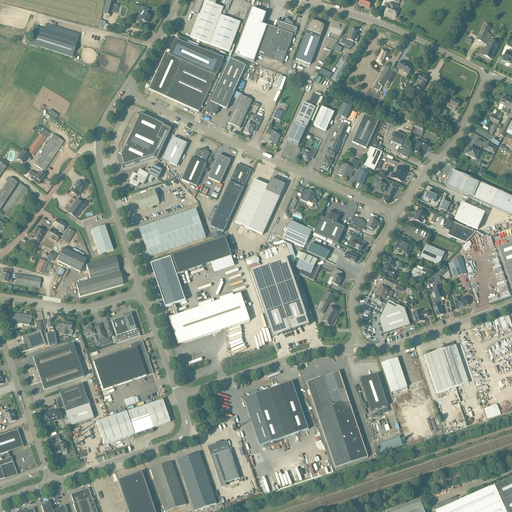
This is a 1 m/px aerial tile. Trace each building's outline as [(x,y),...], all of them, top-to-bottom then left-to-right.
[(115,1),(110,0),(106,0),(103,13),(110,16),(112,12),(116,13),(118,5),(114,4),(115,1)] [(204,1),(215,6),(217,0),(196,0),(191,13),(198,16),(204,1)] [(210,45),(221,16),(223,9),(215,6),(204,1),(198,16),(190,38),(210,45)] [(399,6),(389,2),(388,5),(384,14),(396,19),(399,9),(398,9),(399,6)] [(252,9),(235,56),(254,63),(255,59),(257,56),(268,27),(262,25),(266,14),(252,9)] [(138,18),(136,22),(140,24),(141,20),(147,23),(149,20),(150,20),(151,18),(150,17),(145,14),(143,17),(140,15),(138,18)] [(221,16),(210,45),(230,53),(229,55),(231,56),(235,45),(233,44),(240,23),(221,16)] [(268,27),(257,56),(266,59),(282,65),(293,35),(295,36),(297,31),(296,31),(297,29),(293,28),(293,27),(293,26),(293,25),(292,24),(291,23),(291,22),(290,22),(289,21),(288,21),(286,22),(285,22),(284,22),(284,23),(283,24),(282,23),(281,26),(279,25),(277,30),(268,26),(268,27)] [(318,23),(311,21),(296,60),(310,65),(325,27),(318,23)] [(35,27),(29,44),(72,58),(80,35),(54,27),(50,26),(46,24),(45,27),(44,30),(35,27)] [(491,28),(485,25),(477,40),(487,44),(491,35),(488,33),(491,28)] [(349,30),(347,39),(346,40),(354,42),(357,43),(359,37),(355,36),(357,32),(349,30)] [(346,40),(347,39),(342,37),(340,44),(346,46),(345,48),(349,50),(351,47),(352,48),(354,42),(346,40)] [(499,45),(490,40),(483,56),(492,60),(499,45)] [(223,59),(176,41),(170,55),(166,53),(149,90),(199,113),(216,76),(223,59)] [(388,54),(381,50),(378,56),(376,56),(374,61),(382,65),(388,54)] [(511,52),(507,51),(503,61),(511,64),(511,52)] [(342,61),(334,76),(340,79),(348,65),(352,58),(346,55),(342,61)] [(246,67),(231,60),(219,85),(206,114),(210,116),(211,114),(213,115),(214,115),(214,116),(215,115),(216,115),(219,107),(226,110),(246,67)] [(412,67),(402,61),(397,69),(408,75),(412,67)] [(386,67),(383,72),(389,76),(391,73),(392,70),(386,67)] [(414,85),(417,87),(424,76),(421,74),(420,75),(417,72),(415,75),(419,78),(414,85)] [(387,81),(383,87),(387,89),(390,83),(391,83),(395,75),(391,73),(389,76),(386,81),(387,81)] [(424,76),(417,87),(423,91),(427,85),(426,84),(429,79),(424,76)] [(426,95),(420,91),(415,100),(420,103),(421,102),(426,95)] [(292,145),(293,144),(298,146),(321,97),(313,93),(308,105),(304,103),(287,141),(288,142),(287,143),(292,145)] [(240,96),(234,110),(246,115),(252,101),(240,96)] [(502,101),(500,104),(503,106),(500,111),(504,113),(510,101),(503,97),(503,98),(502,98),(501,100),(502,101)] [(459,103),(453,100),(450,104),(449,103),(447,107),(455,111),(459,103)] [(343,104),(338,116),(346,120),(352,108),(343,104)] [(448,110),(440,106),(438,112),(440,113),(438,117),(444,120),(448,110)] [(334,113),(322,108),(314,126),(326,132),(334,113)] [(283,112),(277,109),(274,118),(279,120),(283,112)] [(47,113),(56,119),(58,115),(50,110),(47,113)] [(246,115),(234,110),(228,124),(239,129),(246,115)] [(123,139),(118,149),(119,154),(122,155),(124,165),(122,166),(123,171),(157,159),(171,129),(163,126),(164,125),(141,114),(140,116),(137,115),(133,116),(129,126),(123,139)] [(248,125),(244,133),(251,136),(254,130),(257,131),(259,125),(260,125),(262,119),(256,115),(253,122),(254,123),(253,125),(252,124),(249,123),(248,125)] [(379,122),(365,115),(352,143),(366,149),(379,122)] [(492,125),(488,133),(493,135),(498,125),(501,119),(492,115),(489,121),(494,123),(493,125),(492,125)] [(507,132),(511,121),(508,119),(503,128),(499,135),(504,137),(507,132)] [(380,129),(384,132),(389,125),(384,122),(380,129)] [(349,126),(342,123),(331,149),(329,148),(328,151),(327,150),(322,161),(323,162),(320,168),(326,170),(328,166),(329,167),(336,153),(349,126)] [(39,149),(39,148),(46,139),(50,133),(44,129),(43,129),(40,127),(37,132),(40,134),(39,135),(27,152),(33,156),(39,149)] [(274,132),(268,129),(263,142),(268,144),(269,143),(276,146),(280,136),(273,133),(274,132)] [(405,137),(396,133),(391,142),(401,147),(400,149),(403,150),(401,154),(401,156),(407,159),(410,153),(408,147),(405,146),(410,136),(407,134),(405,137)] [(46,146),(43,151),(34,165),(44,172),(64,142),(53,135),(46,146)] [(179,140),(173,138),(162,160),(177,167),(187,144),(182,142),(182,141),(179,139),(179,140)] [(430,144),(419,139),(415,146),(417,147),(415,152),(420,155),(423,150),(426,151),(427,150),(428,150),(429,150),(429,149),(430,148),(430,147),(430,146),(429,146),(430,144)] [(497,148),(488,144),(485,149),(494,154),(497,148)] [(383,153),(370,147),(363,164),(375,170),(383,153)] [(481,153),(471,148),(469,151),(468,151),(466,155),(475,160),(477,156),(479,157),(481,153)] [(310,152),(303,149),(299,158),(308,162),(311,157),(314,158),(317,151),(312,149),(310,152)] [(208,152),(205,150),(203,151),(203,152),(200,150),(197,151),(194,159),(192,158),(182,180),(196,187),(207,164),(205,164),(209,155),(208,152)] [(28,155),(23,151),(17,159),(23,163),(28,155)] [(224,158),(219,156),(208,179),(220,184),(230,161),(226,159),(226,158),(224,157),(224,158)] [(511,161),(503,158),(498,167),(511,173),(511,161)] [(360,163),(353,159),(349,167),(343,165),(341,170),(339,170),(337,175),(345,179),(347,174),(351,176),(354,170),(356,171),(360,163)] [(252,170),(238,164),(217,210),(213,208),(208,220),(211,222),(211,223),(210,226),(220,231),(209,235),(211,240),(224,235),(223,232),(224,233),(252,170)] [(162,171),(153,166),(151,171),(146,168),(144,173),(140,171),(137,175),(133,173),(128,182),(138,187),(140,182),(144,185),(147,180),(151,182),(153,178),(158,180),(162,171)] [(407,172),(398,168),(395,174),(392,173),(390,178),(402,183),(407,172)] [(368,174),(361,170),(355,182),(363,185),(368,174)] [(38,176),(31,171),(28,175),(32,177),(30,179),(36,183),(38,181),(40,183),(44,177),(40,173),(38,176)] [(511,197),(475,181),(452,171),(445,186),(511,216),(511,197)] [(0,209),(18,183),(10,178),(0,193),(0,209)] [(285,185),(271,179),(268,187),(254,180),(235,223),(262,236),(280,198),(279,198),(285,185)] [(382,182),(376,180),(374,185),(376,186),(373,192),(379,194),(379,193),(382,194),(382,193),(386,194),(385,196),(390,199),(397,188),(392,185),(388,191),(385,190),(387,186),(381,184),(382,182)] [(88,185),(82,181),(80,184),(77,182),(74,186),(75,187),(71,192),(77,197),(84,187),(86,188),(88,185)] [(28,190),(20,185),(1,214),(9,219),(28,190)] [(309,192),(305,190),(300,200),(307,203),(308,202),(313,205),(313,204),(314,204),(315,204),(316,204),(316,203),(316,202),(316,201),(315,200),(318,195),(309,191),(309,192)] [(437,197),(439,194),(431,190),(429,194),(428,193),(425,199),(435,203),(437,197)] [(159,203),(155,191),(136,197),(140,210),(159,203)] [(293,199),(289,208),(293,210),(298,201),(293,199)] [(82,205),(76,201),(68,213),(74,218),(83,207),(84,208),(86,205),(83,203),(82,205)] [(440,209),(447,212),(450,204),(444,201),(440,209)] [(485,214),(462,204),(455,220),(478,230),(485,214)] [(207,239),(197,210),(139,229),(149,258),(207,239)] [(427,214),(417,210),(415,216),(416,216),(414,220),(421,224),(423,219),(424,220),(427,214)] [(321,217),(314,234),(338,244),(345,228),(336,224),(340,217),(329,212),(326,219),(321,217)] [(353,217),(348,227),(360,232),(362,230),(366,231),(366,230),(368,225),(368,224),(365,223),(365,222),(356,218),(356,219),(353,217)] [(67,225),(57,219),(53,226),(63,232),(67,225)] [(368,225),(366,230),(367,231),(369,230),(369,229),(373,231),(377,222),(371,219),(368,224),(368,225)] [(476,233),(448,221),(444,230),(449,232),(447,236),(465,243),(476,233)] [(312,231),(291,222),(283,239),(304,248),(312,231)] [(45,233),(36,227),(30,238),(38,244),(45,233)] [(113,251),(106,228),(92,233),(99,255),(113,251)] [(60,235),(51,229),(46,236),(56,242),(60,235)] [(74,232),(67,229),(61,240),(67,244),(74,232)] [(350,241),(348,246),(351,247),(361,252),(364,245),(357,242),(359,239),(352,236),(350,241)] [(414,245),(399,238),(394,250),(398,251),(397,252),(398,254),(400,254),(401,254),(402,253),(408,256),(414,245)] [(232,257),(226,239),(151,265),(159,286),(157,289),(158,291),(161,293),(166,308),(186,302),(177,276),(232,257)] [(511,243),(499,248),(511,284),(511,243)] [(326,261),(330,252),(311,244),(307,253),(326,261)] [(54,261),(59,249),(56,248),(57,246),(53,245),(48,259),(54,261)] [(445,254),(426,245),(421,257),(439,265),(445,254)] [(86,260),(63,249),(57,262),(80,273),(83,267),(86,260)] [(317,260),(303,254),(299,252),(293,266),(297,268),(301,270),(299,275),(313,282),(319,269),(314,267),(317,260)] [(358,257),(349,253),(346,259),(354,263),(358,257)] [(458,261),(448,265),(453,279),(463,276),(467,274),(461,257),(457,259),(458,261)] [(120,272),(116,258),(93,264),(86,266),(90,280),(120,272)] [(39,259),(35,271),(43,274),(48,262),(39,259)] [(287,259),(250,272),(273,338),(310,326),(287,259)] [(390,259),(389,261),(388,261),(386,265),(385,265),(384,268),(383,272),(388,274),(387,275),(392,277),(393,277),(393,275),(394,275),(394,274),(395,272),(392,271),(395,265),(396,266),(397,263),(390,259)] [(446,263),(439,270),(441,276),(441,277),(448,270),(446,263)] [(62,275),(65,270),(57,266),(54,272),(62,275)] [(429,275),(414,269),(413,271),(410,269),(407,277),(422,284),(429,275)] [(11,271),(2,270),(0,282),(7,284),(7,283),(11,284),(12,279),(8,279),(9,275),(11,276),(11,271)] [(330,278),(328,284),(331,285),(331,284),(338,287),(342,279),(341,279),(342,278),(341,277),(341,276),(342,273),(335,270),(331,278),(330,278)] [(433,276),(427,283),(430,285),(434,281),(436,286),(442,284),(439,276),(441,276),(439,270),(433,276)] [(123,286),(120,273),(76,285),(80,298),(123,286)] [(17,274),(15,284),(40,288),(41,278),(17,274)] [(195,278),(200,291),(213,286),(209,274),(195,278)] [(386,278),(383,283),(392,288),(393,288),(402,292),(404,287),(395,283),(391,281),(386,278)] [(444,298),(440,286),(433,289),(436,298),(434,299),(437,305),(433,307),(436,317),(443,315),(440,306),(443,305),(441,299),(444,298)] [(381,287),(378,293),(386,297),(385,298),(389,300),(389,301),(394,304),(396,301),(391,298),(393,293),(389,291),(381,287)] [(320,303),(316,310),(323,314),(328,304),(330,305),(334,295),(326,291),(320,303)] [(386,297),(378,293),(375,300),(386,306),(389,301),(389,300),(385,298),(386,297)] [(244,304),(241,294),(169,318),(175,336),(176,338),(177,339),(178,341),(179,342),(181,342),(182,343),(184,343),(186,343),(187,342),(250,321),(247,312),(250,311),(248,303),(244,304)] [(468,306),(466,297),(460,299),(460,298),(454,300),(457,310),(462,308),(468,306)] [(394,304),(389,301),(386,306),(379,320),(384,335),(410,326),(405,309),(394,304)] [(339,312),(329,306),(321,321),(331,326),(339,312)] [(430,317),(427,310),(421,313),(420,311),(413,314),(411,307),(408,311),(412,322),(415,322),(416,324),(424,321),(423,319),(430,317)] [(133,314),(131,313),(125,315),(126,317),(111,322),(116,337),(114,337),(116,345),(140,336),(133,314)] [(11,321),(10,321),(11,325),(10,325),(11,326),(12,331),(18,329),(22,327),(22,325),(29,326),(30,323),(31,323),(32,317),(17,315),(16,317),(14,318),(14,317),(10,318),(11,321)] [(59,324),(57,333),(62,333),(61,335),(66,336),(66,335),(71,336),(73,331),(70,330),(71,324),(64,323),(63,324),(59,324)] [(85,332),(83,333),(84,336),(86,335),(88,335),(91,334),(91,335),(92,336),(94,335),(94,334),(96,333),(99,341),(96,342),(98,348),(112,343),(110,338),(105,340),(105,339),(106,339),(104,334),(105,334),(103,332),(101,324),(95,327),(95,328),(93,328),(92,325),(85,328),(86,330),(84,331),(85,332)] [(45,346),(41,332),(22,338),(25,346),(19,348),(21,354),(45,346)] [(54,332),(46,334),(49,347),(56,345),(54,332)] [(256,342),(270,346),(272,339),(258,335),(256,342)] [(147,355),(142,341),(130,345),(131,350),(93,363),(103,392),(153,374),(149,360),(149,359),(148,356),(147,355)] [(454,346),(453,342),(443,346),(444,350),(424,357),(436,395),(469,384),(456,346),(454,346)] [(84,378),(73,344),(33,358),(36,368),(27,371),(32,385),(41,382),(44,391),(84,378)] [(407,387),(397,359),(381,364),(391,393),(407,387)] [(368,458),(339,372),(324,377),(324,376),(321,377),(321,378),(306,383),(335,469),(368,458)] [(388,406),(377,374),(360,380),(370,412),(388,406)] [(308,430),(292,382),(267,391),(246,398),(244,402),(260,447),(284,438),(308,430)] [(66,413),(71,428),(94,420),(82,385),(59,393),(61,398),(57,400),(57,411),(59,410),(60,413),(62,412),(63,414),(66,413)] [(170,423),(162,401),(96,423),(104,446),(133,436),(134,440),(154,433),(152,429),(170,423)] [(57,411),(52,412),(55,422),(62,420),(60,415),(63,414),(62,412),(60,413),(59,410),(57,411)] [(7,414),(7,412),(2,414),(4,420),(7,419),(9,424),(16,422),(13,412),(7,414)] [(48,425),(55,422),(52,412),(45,415),(48,425)] [(22,438),(19,430),(9,434),(0,436),(0,455),(23,448),(20,438),(22,438)] [(58,436),(50,439),(51,444),(53,443),(55,449),(54,449),(55,452),(56,455),(59,454),(67,452),(65,445),(64,443),(60,441),(58,436)] [(403,446),(400,437),(377,445),(380,454),(403,446)] [(240,479),(227,441),(222,443),(221,442),(220,442),(219,442),(218,443),(217,443),(216,444),(215,445),(208,448),(221,486),(240,479)] [(195,511),(217,505),(200,454),(178,461),(194,511),(195,511)] [(0,480),(16,475),(11,459),(2,462),(1,459),(0,459),(0,480)] [(167,511),(186,506),(172,463),(151,470),(165,511),(167,511)] [(143,473),(118,481),(119,481),(128,509),(128,511),(155,511),(152,501),(143,473)] [(511,511),(511,477),(459,501),(456,496),(433,507),(435,511),(511,511)] [(92,499),(88,489),(71,495),(74,505),(73,505),(75,511),(96,511),(92,498),(92,499)] [(424,511),(419,500),(388,511),(424,511)] [(49,504),(46,502),(45,505),(41,506),(42,511),(67,511),(65,507),(52,511),(49,504)]
